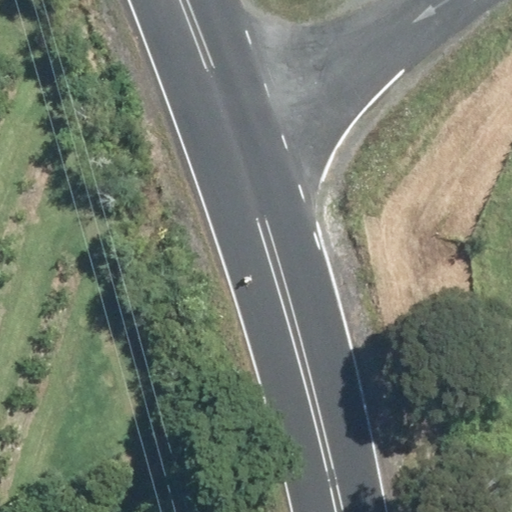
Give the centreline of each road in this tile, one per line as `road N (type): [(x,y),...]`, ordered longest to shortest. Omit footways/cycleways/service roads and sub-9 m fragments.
road 1 (tertiary): [(237,152),(278,272),(335,511)]
road 2 (unclassified): [(237,152),(440,0)]
road 3 (tertiary): [(183,0),(237,152)]
